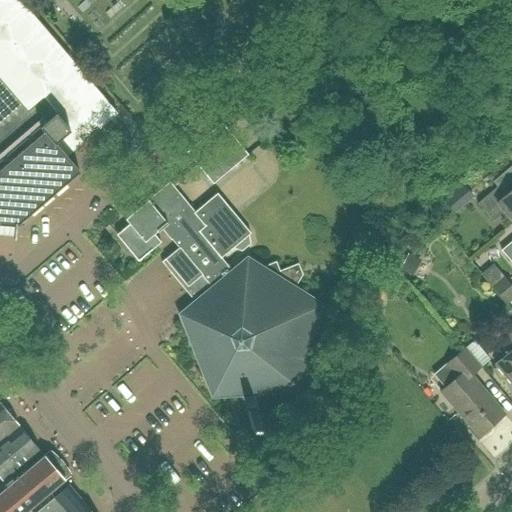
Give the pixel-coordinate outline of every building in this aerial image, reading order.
[(0,0),(0,224),(15,226),(48,197),(78,171),(66,156),(80,144),(97,129),(116,113),(18,0),(0,0)] [(247,155),(221,123),(186,152),(212,184),(247,155)] [(170,239),(177,248),(205,224),(195,212),(170,182),(124,219),(128,224),(115,235),(137,262),(160,243),(154,235),(166,226),(174,236),(170,239)] [(477,203),(486,213),(492,221),(503,212),(511,222),(511,188),(503,196),(496,187),(477,203)] [(274,260),(268,263),(260,266),(246,257),(232,270),(221,257),(233,248),(242,251),(250,244),(249,235),(250,233),(217,193),(195,212),(205,224),(177,248),(160,262),(191,298),(194,296),(197,299),(179,314),(211,397),(241,394),(246,407),(255,407),(255,393),(299,390),(321,304),(293,287),(301,274),(297,263),(278,271),(274,260)] [(511,264),(511,241),(501,251),(511,264)] [(510,286),(503,278),(492,287),(499,296),(510,286)] [(511,288),(510,286),(499,296),(506,304),(511,299),(511,288)] [(511,322),(500,333),(511,346),(511,349),(495,364),(511,384),(511,322)] [(478,436),(480,435),(484,435),(490,431),(489,426),(504,414),(470,375),(479,367),(464,349),(446,364),(457,377),(440,392),(478,436)] [(125,385),(135,395),(145,385),(135,375),(125,385)] [(0,439),(17,426),(0,405),(0,439)] [(38,450),(18,427),(0,442),(0,476),(3,480),(38,450)] [(0,511),(23,511),(63,479),(43,456),(0,493),(0,492),(0,511)] [(296,504),(285,511),(385,511),(350,470),(334,483),(340,490),(323,504),(317,498),(302,511),(296,504)] [(90,511),(81,501),(67,485),(53,498),(62,509),(59,511),(90,511)]
